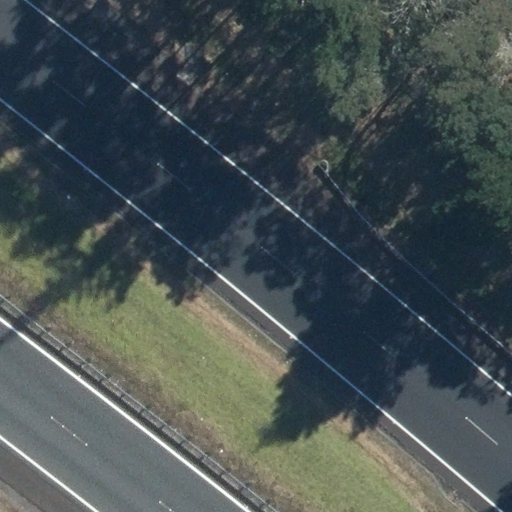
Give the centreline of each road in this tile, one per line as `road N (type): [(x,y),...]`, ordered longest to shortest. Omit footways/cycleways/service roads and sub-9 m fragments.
road 1 (motorway): [(0,14),(306,252),(511,436)]
road 2 (motorway): [(195,511),(0,373)]
